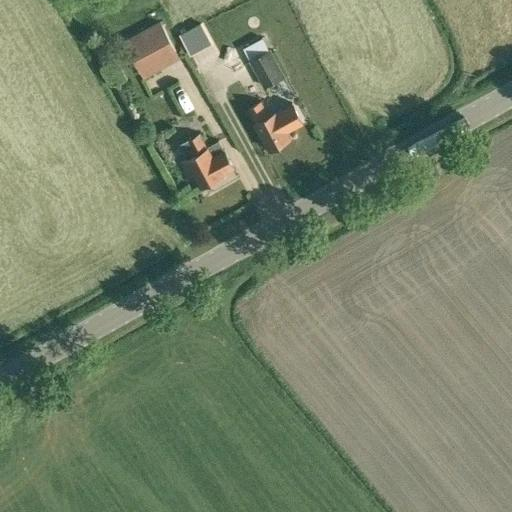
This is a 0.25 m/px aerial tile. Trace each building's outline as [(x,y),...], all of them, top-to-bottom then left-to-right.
[(131,28),(138,42),(159,32),(153,18),(131,28)] [(259,32),(239,41),(244,51),(263,42),(259,32)] [(145,63),(172,53),(165,33),(138,42),(145,63)] [(263,87),(285,76),(270,50),(249,60),(263,87)] [(162,81),(147,89),(163,122),(179,114),(162,81)] [(270,149),(292,137),(278,112),(269,116),(261,102),(249,108),(256,122),(256,123),(270,149)] [(223,173),(234,167),(225,150),(213,156),(209,148),(208,148),(200,134),(181,145),(188,159),(183,162),(189,174),(194,172),(201,186),(224,174),(223,173)]
